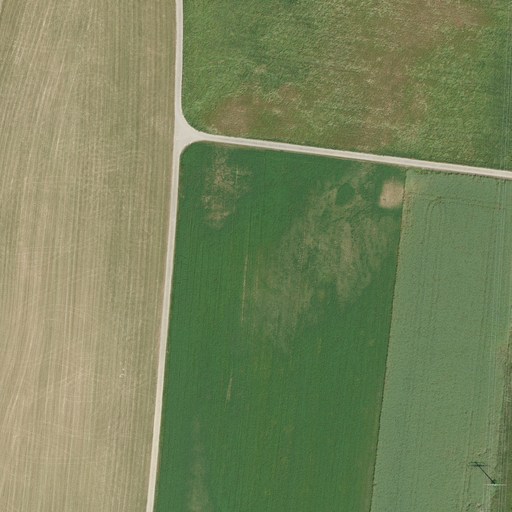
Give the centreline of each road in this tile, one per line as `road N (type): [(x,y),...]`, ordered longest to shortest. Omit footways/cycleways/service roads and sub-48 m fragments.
road 1 (track): [(178,0),(178,133),(511,175)]
road 2 (track): [(178,133),(148,511)]
